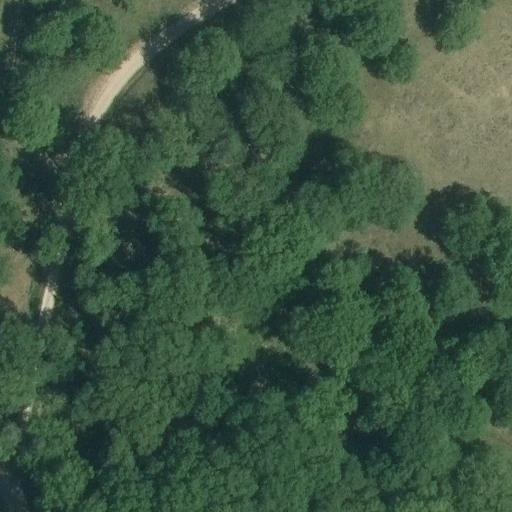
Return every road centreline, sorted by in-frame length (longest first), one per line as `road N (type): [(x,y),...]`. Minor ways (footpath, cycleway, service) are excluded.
road 1 (track): [(66,176),(43,328),(6,480)]
road 2 (track): [(225,0),(139,54),(117,78),(66,176)]
road 3 (track): [(21,0),(16,124),(31,150),(66,176)]
